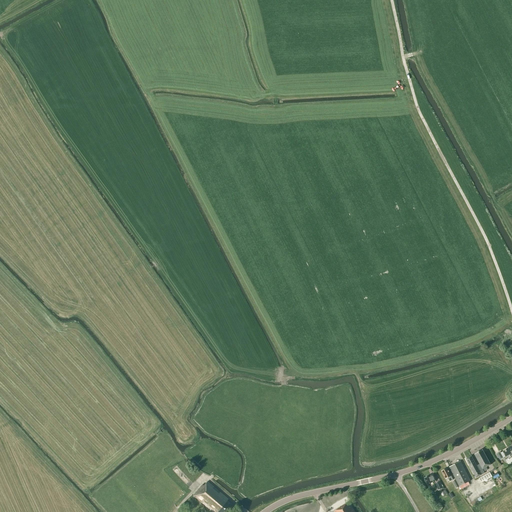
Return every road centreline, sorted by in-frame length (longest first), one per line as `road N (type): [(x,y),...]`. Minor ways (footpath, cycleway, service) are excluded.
road 1 (track): [(511,315),(487,240),(416,104),(391,0)]
road 2 (tertiary): [(268,511),(412,469),(511,418)]
